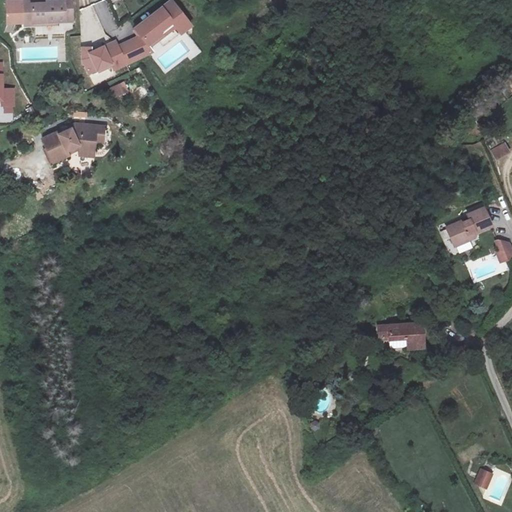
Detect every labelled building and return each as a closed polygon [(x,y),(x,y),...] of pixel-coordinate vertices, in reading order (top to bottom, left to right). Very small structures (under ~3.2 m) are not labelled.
[(83,67),(94,84),(100,83),(132,63),(154,59),(152,48),(175,33),(176,33),(182,42),(157,57),(166,71),(177,64),(175,57),(185,54),(189,60),(201,53),(188,31),(192,29),(175,1),(133,26),(136,39),(117,43),(115,39),(94,51),(91,46),(79,49),(83,67)] [(35,8),(10,7),(10,30),(77,32),(78,5),(68,4),(67,10),(54,8),(54,13),(35,11),(35,8)] [(4,88),(3,62),(0,62),(0,113),(15,114),(14,88),(4,88)] [(110,87),(112,98),(123,97),(121,85),(110,87)] [(64,140),(46,149),(56,172),(75,164),(73,161),(86,157),(95,158),(97,145),(103,146),(105,135),(81,132),(78,135),(80,138),(65,144),(64,140)] [(496,161),(511,152),(505,142),(490,151),(496,161)] [(103,146),(97,145),(95,158),(102,159),(103,146)] [(502,232),(493,213),(477,220),(479,225),(475,227),(474,225),(456,233),(463,248),(477,242),(479,245),(487,241),(486,238),(502,232)] [(500,264),(511,260),(511,247),(509,238),(493,244),(500,264)] [(432,329),(395,328),(395,344),(413,344),(413,353),(433,353),(432,329)] [(486,478),(484,483),(494,488),(496,482),(486,478)] [(483,486),(480,492),(490,496),(493,490),(483,486)]
